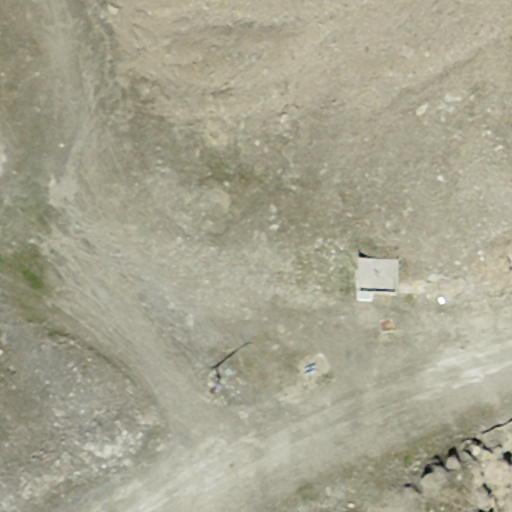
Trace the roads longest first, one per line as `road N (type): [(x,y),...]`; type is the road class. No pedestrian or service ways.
road 1 (track): [(319,425),(511,354)]
road 2 (track): [(168,511),(319,425)]
